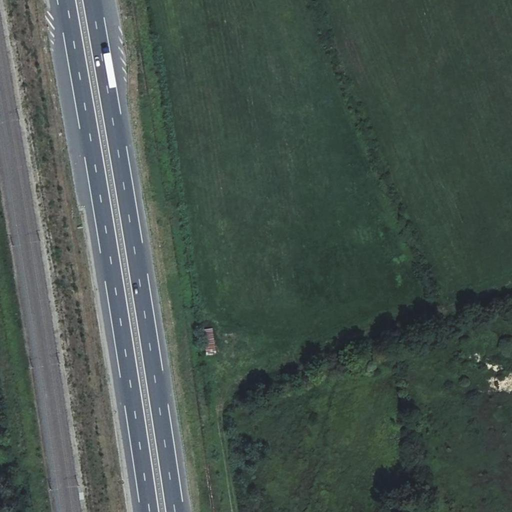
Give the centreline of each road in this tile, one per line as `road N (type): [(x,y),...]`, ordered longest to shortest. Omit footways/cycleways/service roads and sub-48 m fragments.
road 1 (motorway): [(175,511),(91,0)]
road 2 (motorway): [(65,0),(148,511)]
